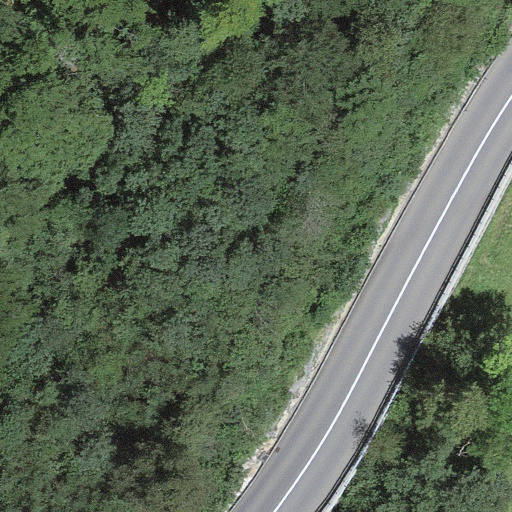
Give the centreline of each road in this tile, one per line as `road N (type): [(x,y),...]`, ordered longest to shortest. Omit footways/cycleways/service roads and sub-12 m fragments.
road 1 (tertiary): [(274,511),(511,95)]
road 2 (track): [(0,136),(143,0)]
